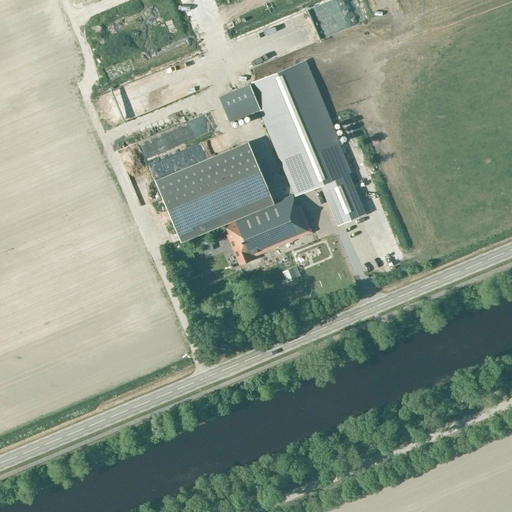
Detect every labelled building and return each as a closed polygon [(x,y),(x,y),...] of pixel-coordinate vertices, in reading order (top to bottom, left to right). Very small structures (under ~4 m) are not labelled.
[(136,37),(140,48),(153,44),(150,33),(136,37)] [(109,71),(114,84),(168,64),(161,45),(139,53),(134,40),(102,51),(107,63),(103,65),(106,72),(109,71)] [(252,84),(220,98),(230,121),(259,109),(295,194),(320,183),(337,225),(365,213),(348,174),(350,173),(305,61),(252,83),(252,84)] [(167,84),(118,102),(123,114),(191,89),(186,75),(166,82),(167,84)] [(186,93),(185,102),(202,103),(202,94),(186,93)] [(155,149),(150,136),(135,142),(140,155),(155,149)] [(176,233),(255,200),(235,152),(156,185),(176,233)] [(312,231),(301,204),(298,205),(292,193),(223,223),(228,233),(226,234),(239,265),(252,259),(251,257),(312,231)] [(208,237),(200,240),(203,248),(212,245),(208,237)] [(203,260),(196,262),(199,274),(206,272),(203,260)] [(291,268),(282,271),(287,281),(295,278),(291,268)]
